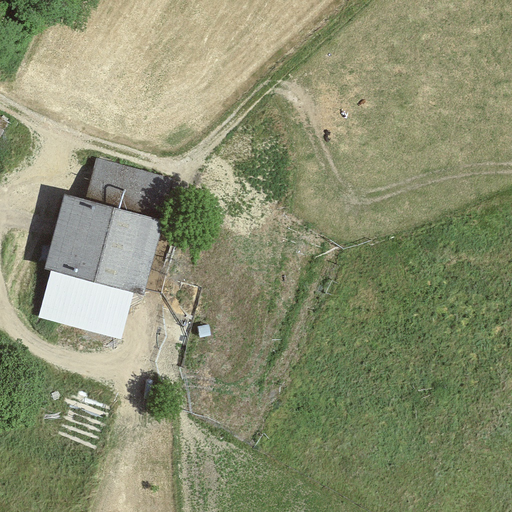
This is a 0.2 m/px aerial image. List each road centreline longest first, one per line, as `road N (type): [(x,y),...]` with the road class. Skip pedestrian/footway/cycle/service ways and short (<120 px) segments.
road 1 (track): [(92,511),(184,167)]
road 2 (track): [(365,0),(184,167)]
road 3 (track): [(184,167),(138,158),(0,104)]
